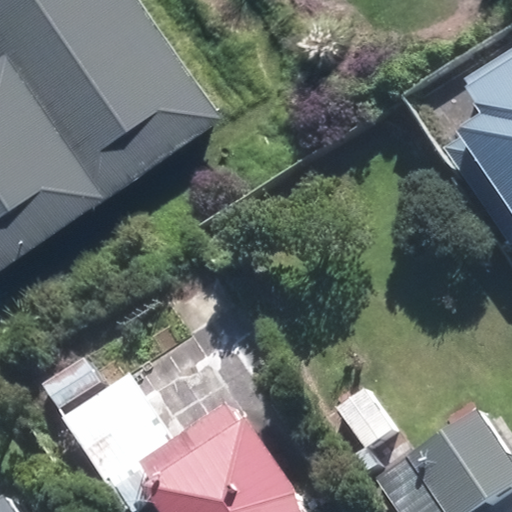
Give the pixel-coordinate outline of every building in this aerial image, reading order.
[(0,0),(0,263),(226,105),(152,0),(0,0)] [(486,112),(461,129),(464,134),(447,145),(507,236),(511,232),(511,51),(466,82),(486,112)] [(53,411),(98,382),(83,358),(37,387),(53,411)] [(365,451),(395,431),(365,387),(335,409),(365,451)] [(146,479),(168,511),(306,511),(298,485),(247,410),(146,479)] [(401,511),(473,511),(511,487),(511,457),(483,413),(381,481),(401,511)] [(124,511),(127,510),(109,483),(87,498),(97,511),(124,511)] [(1,511),(26,511),(19,501),(1,511)]
